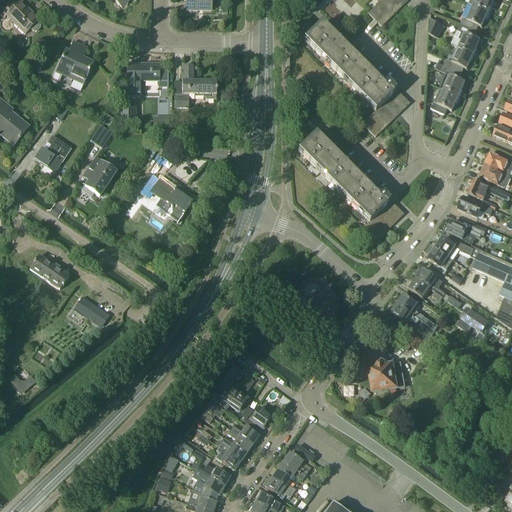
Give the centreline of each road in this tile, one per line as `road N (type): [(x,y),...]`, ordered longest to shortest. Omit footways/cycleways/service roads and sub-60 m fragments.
road 1 (tertiary): [(21,511),(170,357),(250,214)]
road 2 (residential): [(168,299),(0,185)]
road 3 (residential): [(450,171),(416,157),(424,0)]
road 4 (unclassified): [(312,399),(463,511)]
road 5 (tertiary): [(250,214),(261,166),(266,43)]
road 6 (residential): [(365,289),(423,229),(450,171)]
road 7 (unclassified): [(365,289),(304,235),(250,214)]
road 8 (residential): [(232,511),(312,399)]
road 9 (residential): [(450,171),(511,49)]
road 10 (unclassified): [(312,399),(369,307),(365,289)]
